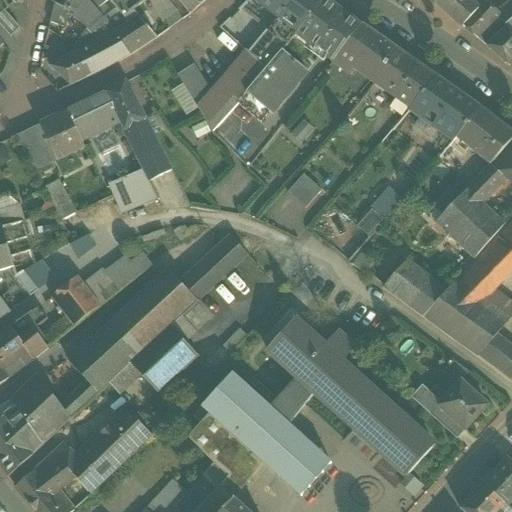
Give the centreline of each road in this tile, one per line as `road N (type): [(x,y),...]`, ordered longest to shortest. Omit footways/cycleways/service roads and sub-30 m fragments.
road 1 (residential): [(29,117),(151,55),(225,0)]
road 2 (residential): [(364,0),(511,99)]
